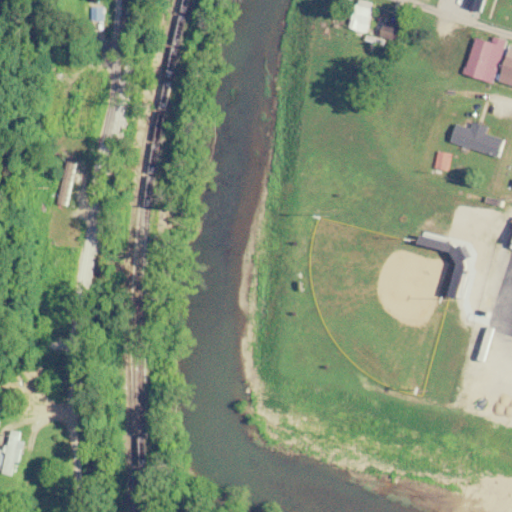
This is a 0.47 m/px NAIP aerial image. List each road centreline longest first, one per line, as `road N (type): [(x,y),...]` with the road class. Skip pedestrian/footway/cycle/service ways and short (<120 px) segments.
road 1 (residential): [(82,511),(71,419),(102,146),(115,95),(116,0)]
road 2 (residential): [(396,0),(511,38)]
